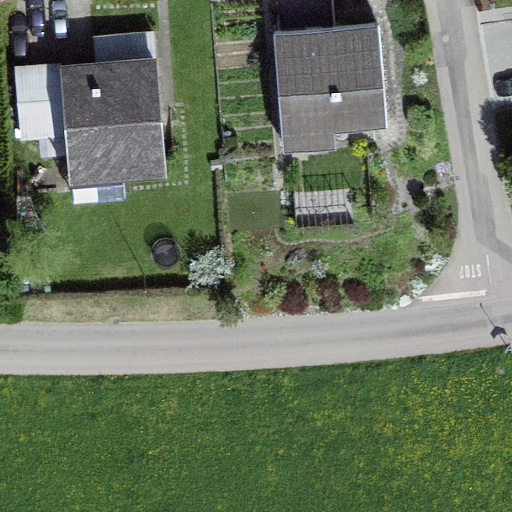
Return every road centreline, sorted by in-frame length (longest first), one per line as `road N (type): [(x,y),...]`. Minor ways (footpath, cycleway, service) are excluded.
road 1 (unclassified): [(0,349),(268,348),(503,317)]
road 2 (residential): [(503,317),(449,0)]
